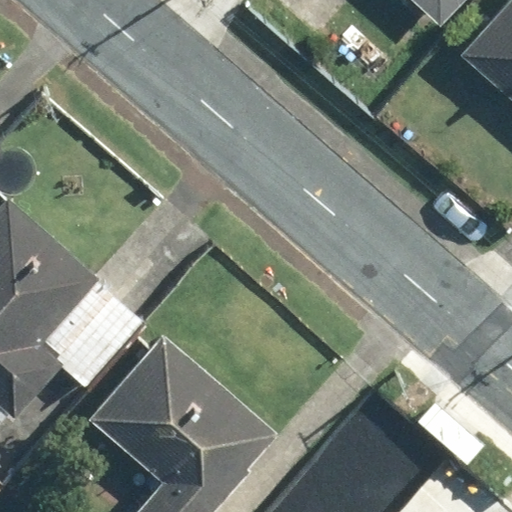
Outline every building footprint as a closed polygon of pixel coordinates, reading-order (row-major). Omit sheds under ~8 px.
[(349,0),(296,0),(325,26),(349,0)] [(511,0),(494,0),(464,36),(511,77),(511,0)] [(103,260),(10,179),(0,190),(0,383),(13,395),(18,401),(63,349),(65,347),(44,328),(98,265),(103,260)] [(91,373),(147,307),(98,265),(44,328),(65,347),(63,349),(91,373)] [(166,315),(92,399),(167,464),(123,511),(196,511),(203,505),(207,508),(256,452),(252,448),(280,416),(166,315)] [(0,410),(13,395),(0,383),(0,410)]
